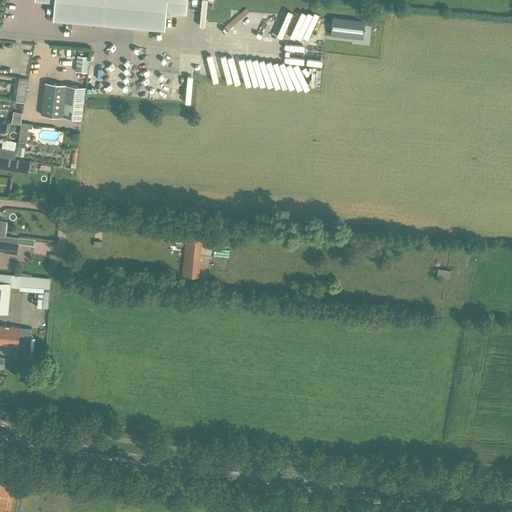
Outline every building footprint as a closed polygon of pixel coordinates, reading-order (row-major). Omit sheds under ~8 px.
[(40,0),(56,1),(54,19),(164,29),(166,12),(186,13),(187,0),(40,0)] [(203,4),(203,18),(220,18),(220,5),(203,4)] [(253,51),(255,45),(240,40),(238,47),(253,51)] [(266,62),(270,57),(258,48),(254,53),(266,62)] [(251,68),(256,63),(246,52),(241,57),(251,68)] [(88,57),(77,56),(75,71),(87,72),(88,57)] [(265,78),(269,74),(258,63),(254,67),(265,78)] [(11,100),(24,102),(28,79),(16,76),(11,100)] [(43,101),(41,115),(81,119),(85,87),(66,84),(45,82),(43,101)] [(21,124),(22,114),(14,112),(12,123),(21,124)] [(0,119),(0,128),(8,130),(8,127),(11,128),(12,123),(8,122),(9,121),(0,119)] [(1,148),(0,152),(0,155),(9,157),(14,158),(16,150),(14,150),(15,147),(5,145),(4,148),(1,148)] [(14,158),(9,157),(7,168),(27,172),(27,171),(33,172),(35,162),(14,158)] [(169,230),(168,244),(182,245),(183,231),(169,230)] [(188,235),(185,267),(201,269),(205,236),(188,235)] [(0,239),(0,259),(11,261),(13,241),(0,239)] [(449,278),(451,270),(438,269),(437,277),(449,278)] [(0,311),(8,312),(11,286),(20,286),(20,284),(50,287),(50,277),(0,272),(0,311)] [(0,324),(0,342),(16,344),(15,356),(32,358),(32,352),(30,352),(32,327),(20,327),(0,324)]
